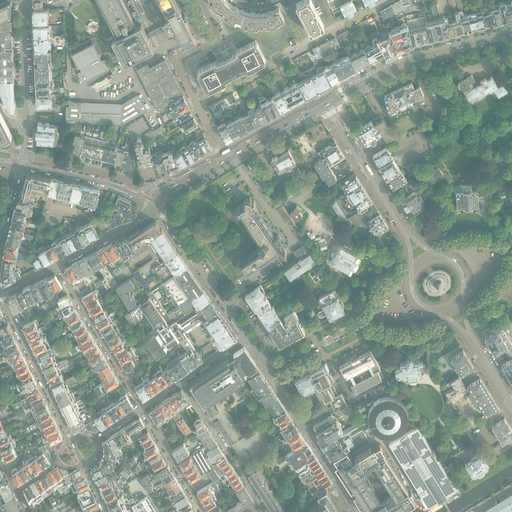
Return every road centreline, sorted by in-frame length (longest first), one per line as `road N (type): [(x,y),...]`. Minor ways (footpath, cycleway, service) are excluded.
road 1 (residential): [(197,106),(392,0)]
road 2 (tertiary): [(511,30),(405,57),(323,97)]
road 3 (tertiary): [(335,101),(407,64),(511,37)]
road 4 (residential): [(141,408),(56,263)]
road 5 (residential): [(359,511),(268,371)]
road 6 (residential): [(20,166),(22,0)]
road 7 (residential): [(0,293),(71,441)]
road 8 (residential): [(246,336),(156,207)]
road 9 (residential): [(434,314),(460,330),(511,421)]
road 10 (tertiary): [(148,199),(20,166)]
road 11 (residential): [(197,106),(178,64),(214,40),(200,0)]
road 12 (residential): [(203,511),(141,408)]
